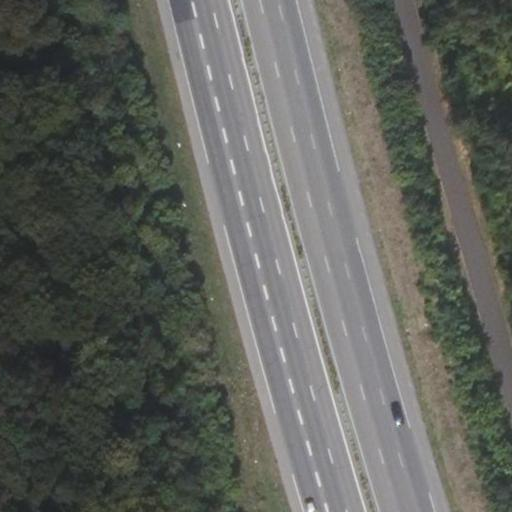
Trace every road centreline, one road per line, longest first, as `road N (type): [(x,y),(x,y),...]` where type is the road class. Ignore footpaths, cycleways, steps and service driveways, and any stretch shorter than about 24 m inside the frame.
road 1 (motorway): [(205,0),(263,240),(342,511)]
road 2 (motorway): [(407,511),(271,0)]
road 3 (track): [(511,346),(411,0)]
